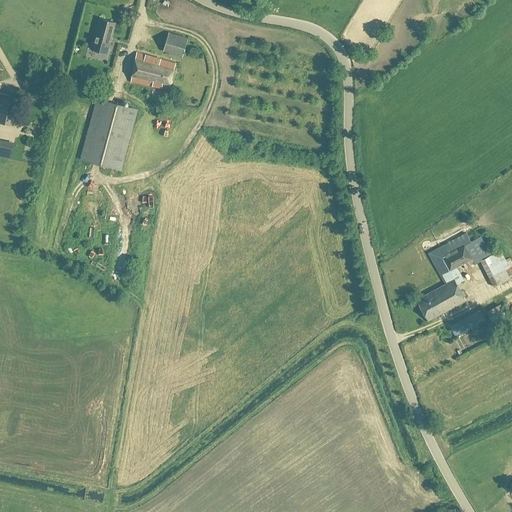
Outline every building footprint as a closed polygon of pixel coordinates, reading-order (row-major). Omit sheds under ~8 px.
[(107,53),(115,22),(100,18),(95,38),(93,38),(90,48),(107,53)] [(182,56),(187,38),(168,32),(163,50),(182,56)] [(169,89),(176,64),(141,53),(136,53),(131,82),(169,89)] [(14,100),(16,90),(9,89),(7,95),(0,93),(0,85),(1,83),(0,82),(0,104),(0,106),(0,122),(13,125),(18,101),(14,100)] [(121,170),(138,109),(97,98),(80,159),(121,170)] [(13,151),(0,148),(0,157),(11,159),(13,151)] [(466,300),(457,284),(464,280),(456,267),(463,263),(466,269),(481,261),(494,285),(511,275),(511,273),(510,270),(511,269),(511,261),(510,257),(505,260),(499,250),(491,254),(490,253),(495,250),(491,244),(488,246),(482,235),(471,242),(466,233),(429,254),(445,284),(417,299),(422,308),(429,321),(450,309),(452,311),(454,310),(453,307),(466,300)] [(511,324),(500,304),(488,310),(490,315),(489,316),(499,334),(511,326),(511,324)] [(483,330),(478,323),(473,313),(450,326),(456,336),(471,327),(475,335),(483,330)]
